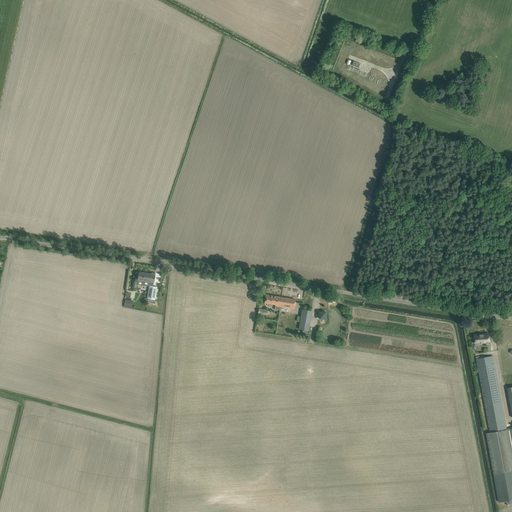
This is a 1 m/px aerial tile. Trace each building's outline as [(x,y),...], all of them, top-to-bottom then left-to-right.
[(143,282),(143,280),(150,281),(147,298),(155,300),(157,287),(153,287),(155,275),(139,272),(137,281),(143,282)] [(279,307),(281,297),(265,295),(264,303),(275,305),(274,309),(280,311),(281,307),(279,307)] [(279,307),(281,307),(294,309),(295,299),(281,297),(279,307)] [(312,311),(302,309),(299,329),(309,331),(312,311)] [(486,334),(474,335),(475,344),(490,342),(490,335),(486,335),(486,334)] [(511,428),(507,429),(493,357),(476,360),(485,406),(490,433),(486,433),(499,503),(507,501),(508,506),(511,505),(511,428)]
